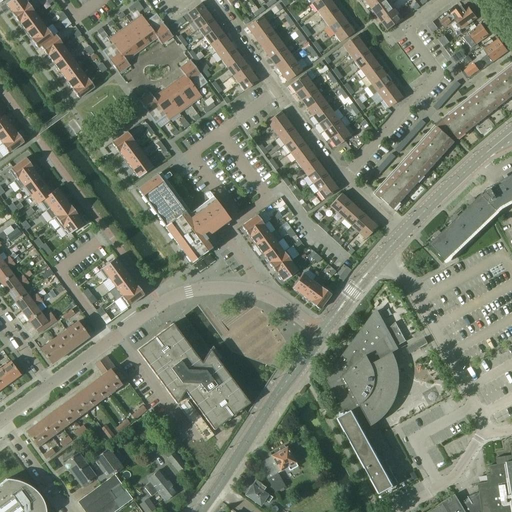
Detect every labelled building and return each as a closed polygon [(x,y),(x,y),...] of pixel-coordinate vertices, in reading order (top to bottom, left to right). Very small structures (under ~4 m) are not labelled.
[(27,3),(27,2),(25,0),(11,0),(6,4),(6,6),(12,13),(27,3)] [(315,0),(316,0),(311,4),(317,12),(331,2),(329,0),(315,0)] [(376,15),(391,4),(388,0),(380,0),(371,7),(376,15)] [(27,2),(27,3),(12,13),(11,13),(18,23),(19,22),(33,11),(34,12),(27,2)] [(323,20),(336,10),(331,2),(317,12),(323,20)] [(187,14),(184,16),(189,24),(193,22),(206,12),(200,4),(187,14)] [(382,23),(397,12),(391,4),(376,15),(382,23)] [(459,9),(451,15),(440,23),(444,28),(451,22),(451,21),(454,19),(462,29),(477,18),(476,17),(476,16),(474,12),(472,12),(469,8),(465,11),(462,6),(458,9),(459,9)] [(308,7),(296,15),(298,18),(310,9),(308,7)] [(328,27),(342,17),(336,10),(323,20),(328,27)] [(40,20),(34,12),(33,11),(19,22),(19,23),(25,31),(40,20)] [(198,29),(212,19),(206,12),(193,22),(198,29)] [(397,12),(382,23),(388,31),(403,20),(397,12)] [(172,37),(156,14),(146,22),(145,22),(157,38),(161,45),(172,37)] [(141,15),(130,24),(146,46),(157,38),(145,22),(146,22),(141,15)] [(246,27),(252,35),(267,24),(261,16),(246,27)] [(342,17),(328,27),(334,35),(348,25),(342,17)] [(204,37),(218,27),(212,19),(198,29),(204,37)] [(31,39),(46,29),(46,28),(40,20),(25,31),(31,39)] [(432,33),(438,29),(432,22),(427,26),(432,33)] [(46,28),(46,29),(31,39),(38,49),(40,47),(53,37),(55,35),(58,33),(52,24),(47,28),(46,28)] [(130,24),(120,31),(136,53),(146,46),(130,24)] [(258,43),(273,32),(267,24),(252,35),(258,43)] [(471,48),(489,35),(488,33),(488,32),(486,29),(485,29),(481,24),(468,34),(463,38),(467,43),(471,48)] [(354,33),(348,25),(334,35),(340,43),(354,33)] [(210,45),(223,35),(218,27),(204,37),(210,45)] [(102,40),(107,36),(104,31),(99,35),(102,40)] [(120,31),(109,39),(112,44),(113,44),(126,61),(136,53),(120,31)] [(264,51),(279,40),(273,32),(258,43),(264,51)] [(47,55),(62,44),(55,35),(53,37),(40,47),(47,56),(47,55)] [(215,53),(229,42),(223,35),(210,45),(215,53)] [(342,46),(348,54),(362,44),(356,36),(342,46)] [(488,66),(507,51),(498,39),(484,50),(487,55),(482,58),(488,66)] [(269,59),(284,47),(279,40),(264,51),(269,59)] [(221,60),(235,50),(229,42),(215,53),(221,60)] [(53,64),(68,53),(62,44),(47,55),(53,64)] [(112,44),(102,51),(119,74),(130,66),(126,61),(113,44),(112,44)] [(354,62),(367,51),(362,44),(348,54),(354,62)] [(284,47),(269,59),(275,66),(290,55),(284,47)] [(450,48),(446,51),(451,57),(454,54),(450,48)] [(227,68),(240,58),(235,50),(221,60),(227,68)] [(456,65),(466,57),(461,50),(454,54),(451,57),(456,65)] [(359,69),(373,59),(367,51),(354,62),(359,69)] [(75,61),(68,53),(53,64),(60,72),(75,61)] [(290,55),(275,66),(281,74),(296,63),(290,55)] [(232,76),(246,66),(240,58),(227,68),(232,76)] [(365,77),(379,67),(373,59),(359,69),(365,77)] [(81,70),(75,61),(60,72),(66,81),(81,70)] [(206,83),(190,61),(179,69),(184,75),(196,91),(206,83)] [(296,63),(281,74),(287,82),(302,71),(296,63)] [(469,77),(479,70),(474,64),(464,71),(469,77)] [(238,83),(252,73),(246,66),(232,76),(238,83)] [(458,139),(511,95),(511,66),(443,121),(458,139)] [(371,85),(385,75),(379,67),(365,77),(371,85)] [(73,90),(87,79),(87,78),(81,70),(66,81),(72,89),(73,90)] [(304,74),(289,85),(295,93),(310,82),(316,78),(310,70),(306,72),(304,74)] [(252,73),(238,83),(244,91),(258,81),(252,73)] [(184,75),(174,83),(190,105),(201,97),(196,91),(184,75)] [(371,85),(367,88),(373,95),(377,92),(390,82),(385,75),(371,85)] [(87,78),(87,79),(73,90),(72,89),(72,90),(79,99),(80,98),(94,88),(87,78)] [(437,111),(460,85),(457,81),(433,107),(437,111)] [(301,101),(316,90),(310,82),(295,93),(301,101)] [(382,100),(396,90),(390,82),(377,92),(382,100)] [(174,83),(163,91),(180,113),(190,105),(174,83)] [(306,109),(321,98),(316,90),(301,101),(306,109)] [(396,90),(382,100),(388,108),(402,98),(396,90)] [(165,116),(169,121),(180,113),(163,91),(153,98),(166,115),(165,116)] [(150,93),(139,101),(155,123),(165,116),(166,115),(153,98),(150,93)] [(312,116),(327,105),(321,98),(306,109),(312,116)] [(318,124),(333,113),(327,105),(312,116),(318,124)] [(267,122),(272,130),(286,120),(280,112),(267,122)] [(323,132),(338,121),(333,113),(318,124),(323,132)] [(4,116),(0,118),(1,119),(0,118),(0,132),(10,125),(4,116)] [(183,118),(179,121),(182,126),(187,122),(183,118)] [(278,138),(292,128),(286,120),(272,130),(278,138)] [(399,153),(425,123),(422,120),(395,150),(399,153)] [(329,139),(344,128),(338,121),(323,132),(329,139)] [(16,133),(10,125),(0,132),(0,141),(2,144),(17,134),(16,133)] [(371,131),(368,126),(363,130),(367,135),(371,131)] [(393,209),(454,142),(437,127),(377,194),(393,209)] [(284,145),(297,135),(292,128),(278,138),(284,145)] [(344,128),(329,139),(335,147),(350,136),(344,128)] [(127,132),(111,143),(118,153),(119,152),(118,152),(133,141),(134,141),(127,132)] [(17,133),(16,133),(17,134),(2,144),(1,144),(8,154),(24,142),(23,141),(17,133)] [(290,153),(303,143),(297,135),(284,145),(290,153)] [(125,161),(140,150),(133,141),(118,152),(119,152),(125,161)] [(295,161),(309,151),(303,143),(290,153),(295,161)] [(146,158),(140,150),(125,161),(131,169),(146,158)] [(301,169),(315,158),(309,151),(295,161),(301,169)] [(378,176),(395,157),(392,154),(375,172),(378,176)] [(17,178),(32,167),(32,168),(33,168),(26,158),(24,159),(8,171),(9,172),(15,180),(17,179),(17,178)] [(153,168),(146,158),(131,169),(138,178),(153,168)] [(307,176),(320,166),(315,158),(301,169),(307,176)] [(312,184),(326,174),(320,166),(307,176),(312,184)] [(38,176),(32,168),(32,167),(17,178),(17,179),(24,187),(38,176)] [(318,192),(332,182),(326,174),(312,184),(318,192)] [(137,190),(191,263),(218,243),(211,234),(229,220),(212,197),(209,200),(190,213),(187,216),(157,175),(137,190)] [(511,175),(496,184),(490,188),(491,189),(487,192),(478,201),(473,203),(430,245),(445,261),(502,207),(506,204),(511,202),(511,201),(511,175)] [(45,185),(38,176),(24,187),(30,196),(45,185)] [(332,182),(318,192),(324,200),(338,190),(332,182)] [(51,193),(45,185),(30,196),(37,205),(40,202),(51,194),(51,193)] [(57,188),(51,193),(51,194),(40,202),(47,211),(49,209),(49,208),(64,197),(57,188)] [(329,206),(337,213),(348,201),(341,194),(329,206)] [(47,211),(46,211),(51,219),(53,218),(55,217),(70,206),(64,197),(49,208),(49,209),(47,211)] [(348,201),(337,213),(344,220),(355,207),(348,201)] [(70,205),(70,206),(55,217),(53,218),(60,228),(60,227),(77,215),(70,205)] [(351,226),(362,214),(355,207),(344,220),(351,226)] [(259,214),(241,226),(249,236),(263,225),(264,225),(266,223),(259,214)] [(358,233),(369,220),(362,214),(351,226),(358,233)] [(83,224),(77,215),(60,227),(60,228),(67,236),(83,224)] [(369,220),(358,233),(365,239),(377,227),(369,220)] [(255,245),(270,234),(264,225),(263,225),(249,236),(255,245)] [(10,226),(3,231),(6,236),(14,230),(10,226)] [(21,234),(17,228),(6,236),(11,242),(21,234)] [(262,254),(277,243),(270,234),(255,245),(262,254)] [(269,263),(284,252),(283,252),(277,243),(262,254),(269,263)] [(276,272),(291,261),(291,262),(293,260),(286,250),(283,252),(284,252),(269,263),(268,263),(276,273),(276,272)] [(0,269),(12,261),(9,256),(2,261),(0,258),(0,269)] [(99,270),(107,280),(108,279),(123,268),(116,259),(116,258),(108,264),(99,270)] [(12,261),(0,269),(0,281),(1,283),(12,275),(8,270),(15,265),(12,261)] [(283,282),(298,271),(291,262),(291,261),(276,272),(276,273),(283,282)] [(346,267),(342,272),(347,276),(351,270),(349,269),(346,267)] [(130,277),(123,268),(108,279),(115,288),(130,277)] [(27,272),(22,275),(26,280),(30,276),(27,272)] [(312,281),(302,274),(292,288),(301,295),(312,281)] [(1,283),(8,293),(26,280),(22,275),(16,280),(12,275),(1,283)] [(135,284),(130,277),(115,288),(121,296),(122,297),(136,286),(136,285),(135,284)] [(26,280),(8,293),(15,302),(26,294),(22,288),(28,284),(29,283),(26,280)] [(310,302),(321,288),(321,287),(312,281),(301,295),(310,302)] [(122,297),(114,303),(121,312),(127,308),(129,306),(144,295),(137,285),(136,285),(136,286),(122,297)] [(320,310),(332,293),(322,285),(321,287),(321,288),(310,302),(310,303),(320,310)] [(52,291),(46,295),(49,298),(48,298),(50,300),(56,296),(52,291)] [(15,302),(22,312),(40,298),(37,294),(30,299),(26,294),(15,302)] [(46,294),(40,298),(43,302),(48,298),(49,298),(46,295),(46,294)] [(40,298),(22,312),(29,321),(40,313),(36,307),(43,302),(40,298)] [(71,309),(62,316),(65,320),(75,314),(71,309)] [(395,401),(396,399),(396,398),(397,396),(397,394),(398,392),(398,391),(399,389),(399,387),(399,385),(399,383),(399,381),(399,380),(399,378),(399,376),(399,374),(399,372),(399,370),(398,368),(398,367),(398,365),(397,363),(397,361),(396,360),(395,358),(394,356),(394,354),(393,353),(392,353),(390,350),(406,342),(395,322),(386,331),(375,312),(371,318),(372,319),(367,325),(366,324),(361,332),(357,338),(356,338),(351,345),(351,346),(347,352),(346,351),(340,359),(341,360),(337,365),(336,365),(330,373),(331,373),(327,379),(346,414),(338,418),(351,441),(350,442),(371,479),(380,494),(398,484),(385,461),(390,458),(377,435),(381,433),(382,432),(377,423),(377,422),(379,421),(380,420),(382,419),(383,418),(384,416),(386,415),(387,414),(388,412),(389,411),(390,409),(391,408),(392,406),(393,404),(394,403),(395,401)] [(46,322),(50,319),(53,317),(50,313),(44,318),(40,313),(29,321),(36,330),(39,327),(43,325),(46,322)] [(88,336),(78,322),(52,341),(63,355),(88,336)] [(173,324),(137,350),(176,404),(185,391),(213,430),(249,403),(219,362),(210,350),(201,363),(173,324)] [(428,344),(425,338),(406,348),(409,354),(428,344)] [(52,341),(40,350),(51,364),(63,355),(52,341)] [(95,364),(103,375),(110,370),(111,370),(114,368),(106,356),(95,364)] [(11,362),(0,369),(0,386),(1,388),(20,375),(11,362)] [(103,375),(86,388),(97,402),(121,384),(111,370),(110,370),(103,375)] [(97,402),(86,388),(62,405),(73,419),(97,402)] [(62,405),(38,423),(48,438),(73,419),(62,405)] [(143,406),(137,411),(140,415),(146,410),(143,406)] [(140,415),(137,411),(131,416),(135,420),(140,415)] [(126,419),(121,424),(124,428),(130,423),(126,419)] [(38,423),(26,432),(36,446),(48,438),(38,423)] [(124,428),(121,424),(115,429),(119,433),(124,428)] [(86,429),(83,425),(76,431),(79,435),(86,429)] [(114,437),(106,425),(101,429),(109,440),(114,437)] [(71,441),(68,436),(59,443),(63,447),(71,441)] [(469,500),(461,505),(465,511),(511,511),(511,445),(510,445),(511,455),(496,458),(497,465),(489,466),(491,474),(487,474),(487,476),(488,482),(480,483),(478,484),(479,493),(475,494),(472,495),(470,496),(469,497),(468,496),(468,497),(469,500)] [(178,472),(185,467),(169,447),(162,452),(178,472)] [(287,447),(271,456),(258,463),(274,493),(285,487),(277,473),(288,467),(289,471),(297,466),(287,447)] [(93,464),(89,468),(95,476),(95,477),(100,484),(101,484),(123,468),(120,464),(115,457),(108,448),(91,461),(93,464)] [(46,459),(55,453),(52,449),(43,455),(46,459)] [(95,476),(89,468),(78,453),(64,463),(81,487),(95,477),(95,476)] [(119,454),(115,457),(120,464),(124,461),(119,454)] [(150,482),(144,487),(149,493),(151,496),(153,495),(157,492),(165,501),(176,491),(159,470),(148,479),(150,482)] [(85,511),(114,511),(132,499),(114,475),(101,485),(79,502),(85,511)] [(0,511),(45,511),(45,508),(43,502),(40,497),(36,491),(31,487),(26,483),(20,481),(14,479),(8,479),(6,480),(0,483),(0,511)] [(266,487),(256,480),(245,495),(261,506),(265,500),(269,503),(273,497),(264,492),(263,492),(266,487)] [(465,511),(461,505),(455,495),(427,511),(465,511)] [(144,502),(139,506),(144,511),(148,511),(153,509),(152,506),(147,500),(144,502)] [(133,511),(141,511),(133,501),(128,504),(133,511)]
